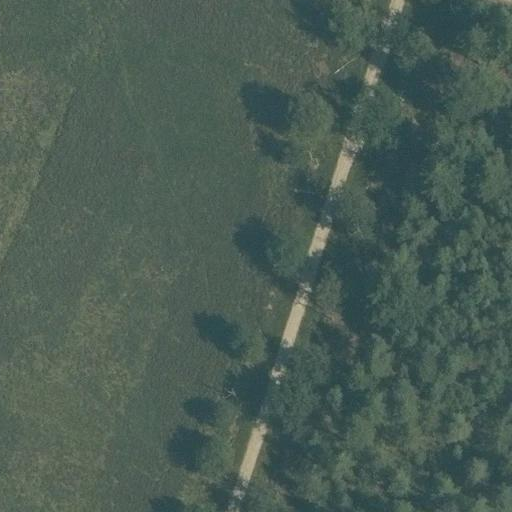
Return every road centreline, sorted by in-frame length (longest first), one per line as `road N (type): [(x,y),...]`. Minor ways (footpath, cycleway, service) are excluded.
road 1 (unknown): [(269,383),(393,0)]
road 2 (unknown): [(269,383),(511,455)]
road 3 (track): [(269,383),(229,511)]
